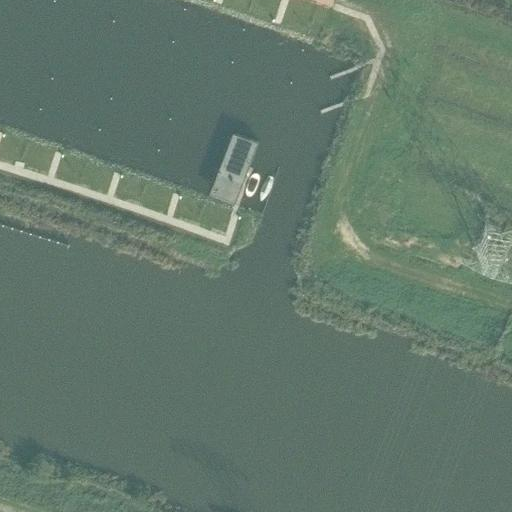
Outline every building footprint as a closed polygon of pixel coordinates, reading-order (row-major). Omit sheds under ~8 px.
[(0,0),(0,8),(19,16),(25,0),(0,0)] [(25,0),(19,16),(83,38),(96,0),(25,0)] [(96,0),(83,38),(146,61),(168,0),(96,0)] [(185,0),(168,0),(146,61),(209,84),(234,17),(185,0)] [(234,17),(209,84),(273,107),(297,40),(234,17)] [(297,40),(273,107),(336,130),(360,63),(297,40)] [(0,46),(0,129),(20,136),(46,63),(0,46)] [(46,63),(20,136),(77,157),(103,83),(46,63)] [(103,83),(77,157),(134,177),(160,104),(103,83)] [(160,104),(134,177),(191,198),(217,124),(160,104)] [(217,124),(191,198),(248,218),(274,145),(217,124)]
